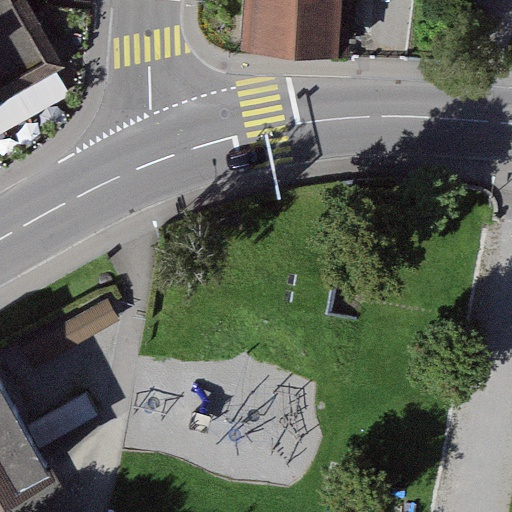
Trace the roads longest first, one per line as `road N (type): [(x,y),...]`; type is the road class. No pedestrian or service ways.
road 1 (secondary): [(511,123),(419,116),(298,124),(162,159)]
road 2 (secondary): [(162,159),(0,243)]
road 3 (tertiary): [(162,159),(150,110),(155,0)]
